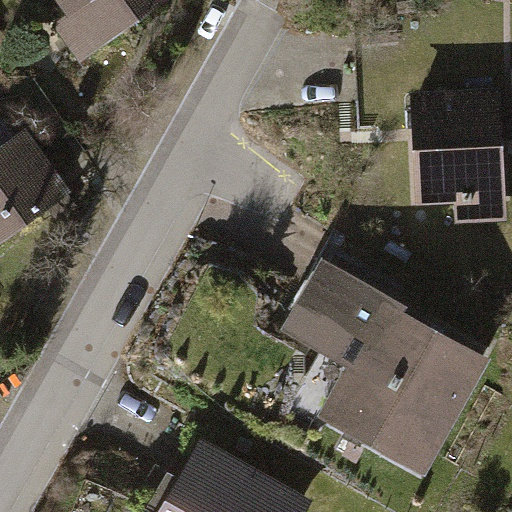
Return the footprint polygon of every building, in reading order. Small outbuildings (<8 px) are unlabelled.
[(174,0),(53,0),(67,18),(54,27),(81,66),(174,0)] [(503,90),(412,94),(417,208),(455,206),(456,225),(508,223),(505,144),(511,143),(511,101),(503,102),(503,90)] [(0,248),(73,197),(28,132),(0,151),(0,248)] [(319,421),(426,481),(492,365),(408,316),(411,311),(325,262),(283,335),(348,371),(319,421)] [(302,511),(312,496),(199,432),(153,511),(302,511)]
